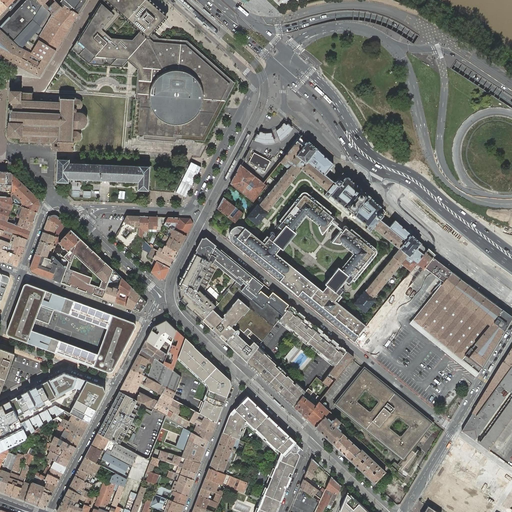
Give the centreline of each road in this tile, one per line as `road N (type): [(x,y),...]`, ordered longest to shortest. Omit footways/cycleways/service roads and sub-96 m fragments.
road 1 (secondary): [(274,64),(318,103),(396,206),(511,297)]
road 2 (secondary): [(511,102),(374,18),(343,14),(261,28)]
road 3 (secondary): [(511,93),(450,53),(400,47),(348,26),(308,33),(286,51)]
road 4 (secondary): [(511,285),(404,198),(353,131)]
road 5 (secondary): [(403,511),(511,332)]
road 6 (residential): [(355,349),(197,214)]
road 7 (unknown): [(488,203),(457,191),(437,171),(407,71),(382,38)]
road 8 (unknown): [(511,471),(355,349)]
road 9 (residential): [(187,511),(239,365)]
road 10 (tertiary): [(258,81),(188,209)]
road 11 (tertiary): [(115,384),(49,511)]
road 12 (residential): [(94,0),(42,84),(0,85)]
road 13 (residential): [(19,275),(146,322)]
road 14 (residential): [(258,81),(168,0)]
